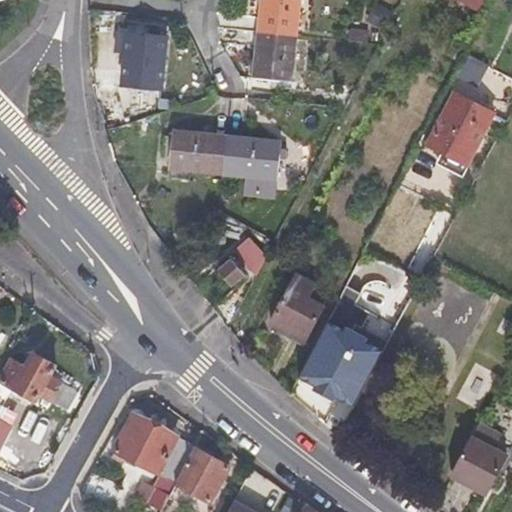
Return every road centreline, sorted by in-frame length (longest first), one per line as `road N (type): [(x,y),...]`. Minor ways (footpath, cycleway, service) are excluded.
road 1 (secondary): [(375,511),(157,336)]
road 2 (residential): [(63,226),(81,188),(69,0)]
road 3 (residential): [(157,336),(123,363),(45,511)]
road 4 (secondary): [(157,336),(63,226)]
